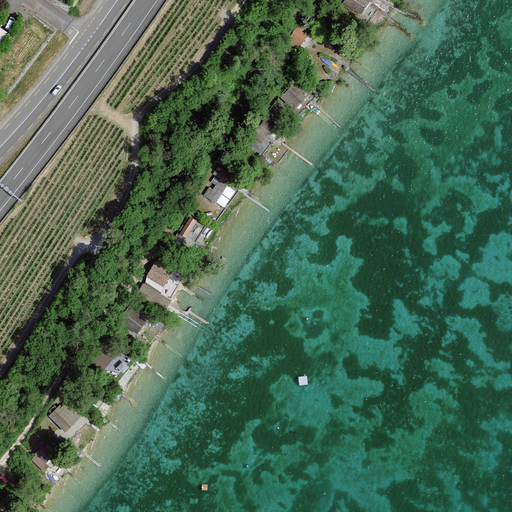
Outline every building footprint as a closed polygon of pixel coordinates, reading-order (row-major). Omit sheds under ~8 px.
[(372,0),(347,0),(345,4),(363,16),(372,0)] [(297,26),(288,41),(301,48),(310,33),(297,26)] [(282,94),(295,112),(315,98),(302,80),(282,94)] [(206,195),(216,201),(222,191),(212,185),(206,195)] [(193,238),(200,222),(191,218),(184,235),(193,238)]
